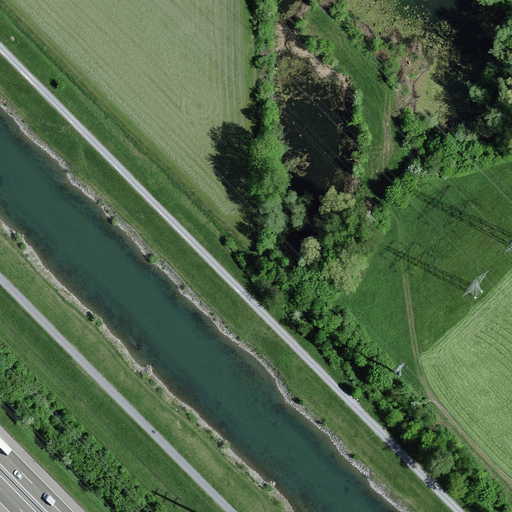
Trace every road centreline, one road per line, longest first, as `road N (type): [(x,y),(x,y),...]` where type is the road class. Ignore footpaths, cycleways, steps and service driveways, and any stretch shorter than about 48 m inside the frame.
road 1 (track): [(0,47),(458,511)]
road 2 (track): [(0,278),(231,511)]
road 3 (track): [(425,389),(511,479)]
